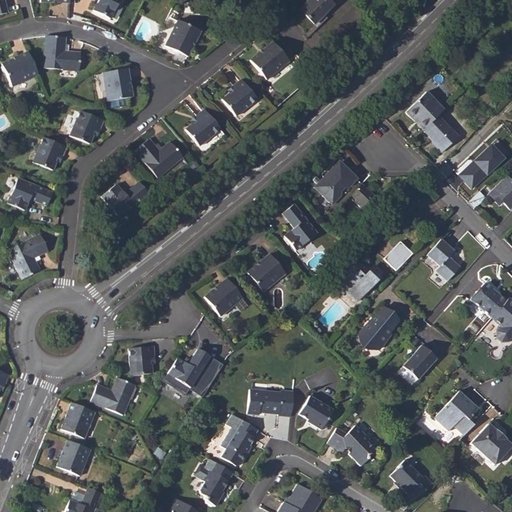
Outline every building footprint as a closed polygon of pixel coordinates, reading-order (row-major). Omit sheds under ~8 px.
[(98,0),(93,11),(110,19),(119,0),(98,0)] [(308,0),(299,10),(315,25),(334,5),(329,0),(308,0)] [(200,32),(178,21),(165,46),(187,57),(200,32)] [(45,36),(42,68),(78,71),(79,53),(64,51),(65,38),(45,36)] [(250,61),(266,80),(288,63),(272,43),(250,61)] [(1,64),(12,87),(38,75),(27,52),(1,64)] [(103,73),(108,102),(133,97),(128,69),(103,73)] [(221,100),(235,117),(255,100),(240,80),(232,87),(234,89),(229,94),(221,100)] [(425,91),(404,112),(414,121),(417,119),(425,127),(437,116),(444,110),(425,91)] [(184,130),(198,147),(219,129),(203,110),(195,116),(197,119),(192,123),(184,130)] [(69,136),(89,145),(92,135),(95,129),(99,131),(102,121),(79,112),(69,136)] [(474,121),(479,126),(484,120),(479,115),(474,121)] [(425,127),(422,130),(432,141),(443,152),(458,136),(437,116),(425,127)] [(414,121),(422,130),(425,127),(417,119),(414,121)] [(474,121),(469,127),(474,131),(479,126),(474,121)] [(32,162),(52,171),(56,161),(59,155),(62,156),(66,147),(43,138),(32,162)] [(134,151),(157,179),(182,158),(169,143),(158,152),(147,140),(134,151)] [(430,142),(441,154),(443,152),(432,141),(430,142)] [(325,180),(321,179),(313,188),(331,205),(356,179),(337,162),(329,171),(329,175),(325,180)] [(493,189),(492,191),(502,201),(509,209),(511,206),(511,183),(506,177),(493,189)] [(7,204),(23,210),(28,199),(46,206),(51,193),(17,179),(7,204)] [(101,197),(118,217),(147,194),(138,183),(123,195),(115,185),(101,197)] [(479,191),(485,198),(488,194),(492,191),(493,189),(488,183),(479,191)] [(349,196),(365,210),(366,208),(372,214),(380,205),(374,200),(376,198),(361,184),(349,196)] [(479,191),(468,202),(474,209),(485,198),(479,191)] [(488,194),(498,205),(502,201),(492,191),(488,194)] [(291,205),(280,214),(291,228),(281,236),(294,252),(316,234),(291,205)] [(39,271),(35,261),(39,259),(38,256),(48,251),(40,235),(7,250),(22,280),(39,271)] [(426,256),(439,266),(434,271),(447,282),(459,268),(447,258),(453,251),(440,239),(426,256)] [(412,254),(400,242),(384,259),(396,271),(412,254)] [(246,273),(261,292),(284,274),(268,255),(246,273)] [(334,274),(341,281),(339,283),(357,301),(375,282),(374,280),(380,274),(372,266),(367,271),(363,266),(366,263),(360,258),(354,263),(350,258),(334,274)] [(203,297),(219,317),(241,299),(225,279),(203,297)] [(470,300),(490,318),(505,301),(498,295),(497,297),(491,292),(493,291),(484,283),(470,300)] [(490,318),(501,327),(498,331),(498,337),(503,342),(509,341),(511,337),(511,301),(508,298),(505,301),(490,318)] [(359,304),(362,307),(367,302),(364,299),(359,304)] [(398,320),(383,307),(369,322),(369,325),(367,328),(363,328),(359,333),(362,344),(365,348),(378,348),(381,343),(381,339),(386,333),(389,333),(398,320)] [(153,346),(128,349),(130,376),(152,374),(151,364),(154,364),(153,346)] [(435,359),(420,346),(402,367),(417,380),(435,359)] [(161,382),(184,396),(188,389),(197,395),(209,375),(207,374),(215,361),(196,349),(189,361),(184,359),(182,362),(176,359),(161,382)] [(221,364),(215,361),(207,374),(209,375),(197,395),(201,397),(221,364)] [(0,385),(1,383),(4,385),(8,375),(0,372),(0,385)] [(89,403),(124,416),(136,386),(116,379),(111,391),(96,385),(89,403)] [(246,414),(258,415),(258,412),(258,411),(263,411),(263,413),(277,414),(277,416),(289,417),(292,392),(279,391),(279,393),(248,390),(246,414)] [(433,420),(447,433),(452,428),(462,437),(472,426),(466,422),(476,410),(457,393),(433,420)] [(326,421),(331,411),(308,397),(297,416),(306,421),(305,423),(319,431),(322,431),(327,423),(326,421)] [(60,430),(83,439),(94,413),(71,403),(60,430)] [(218,446),(224,449),(219,458),(234,467),(239,465),(246,453),(245,452),(248,446),(252,441),(251,440),(256,430),(230,415),(224,425),(230,428),(218,446)] [(343,448),(348,451),(347,453),(359,466),(365,459),(366,456),(367,456),(374,449),(366,440),(353,425),(344,434),(335,428),(326,444),(340,453),(343,448)] [(468,445),(493,467),(510,448),(486,426),(468,445)] [(56,468),(79,477),(90,450),(66,441),(56,468)] [(164,453),(157,448),(153,455),(160,459),(164,453)] [(201,481),(203,482),(198,491),(199,494),(204,497),(202,499),(203,500),(204,504),(210,507),(213,506),(214,507),(219,499),(218,496),(221,491),(232,474),(208,460),(203,467),(199,465),(193,475),(202,480),(201,481)] [(388,476),(394,482),(400,487),(406,494),(409,491),(416,498),(431,484),(423,477),(421,478),(403,460),(396,467),(396,468),(388,476)] [(64,511),(102,511),(103,511),(101,508),(95,506),(100,493),(87,488),(80,506),(68,501),(64,511)] [(296,488),(286,505),(282,503),(276,511),(313,511),(319,503),(296,488)] [(492,500),(502,509),(511,498),(502,489),(492,500)] [(168,508),(170,510),(176,500),(174,499),(168,508)] [(195,511),(176,500),(170,510),(171,511),(170,511),(169,511),(162,507),(158,511),(195,511)]
